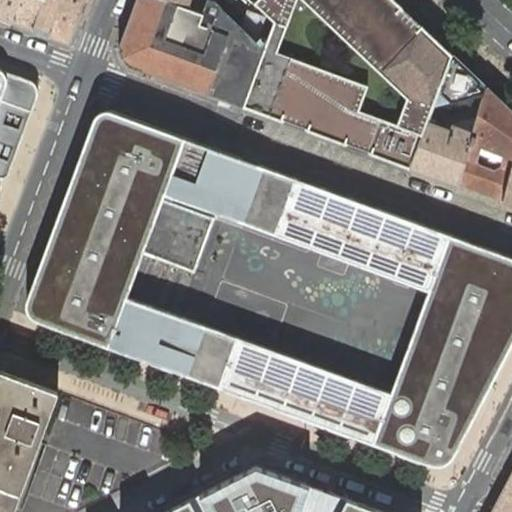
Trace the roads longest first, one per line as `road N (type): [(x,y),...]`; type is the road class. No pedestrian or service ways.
road 1 (residential): [(79,76),(511,235)]
road 2 (residential): [(262,438),(0,333)]
road 3 (residential): [(0,292),(79,76)]
road 4 (residential): [(456,511),(262,438)]
road 5 (residential): [(262,438),(118,511)]
